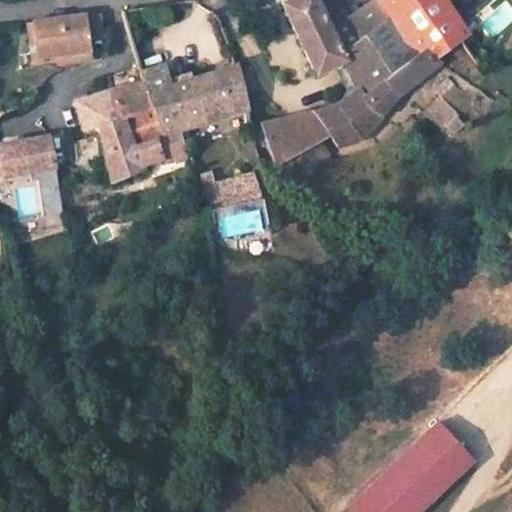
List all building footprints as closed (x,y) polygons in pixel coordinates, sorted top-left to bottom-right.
[(287,0),(281,4),(316,75),(343,61),(357,90),(420,51),(402,39),(376,0),(368,0),(348,15),(362,35),(340,51),(319,7),(322,5),(319,0),(287,0)] [(319,0),(322,5),(319,7),(340,51),(362,35),(348,15),(337,0),(319,0)] [(376,0),(402,39),(420,51),(434,60),(461,39),(467,34),(442,0),(376,0)] [(33,22),(37,56),(54,54),(55,63),(88,59),(87,50),(85,37),(102,35),(99,15),(83,16),(33,22)] [(325,109),(315,112),(330,134),(338,146),(362,138),(399,95),(440,63),(434,60),(420,51),(357,90),(335,105),(339,114),(328,119),(325,109)] [(249,64),(238,66),(245,92),(256,90),(249,64)] [(165,65),(140,72),(144,82),(159,133),(182,127),(206,120),(204,114),(247,102),(245,92),(238,66),(237,65),(191,80),(172,86),(170,79),(165,65)] [(189,73),(170,79),(172,86),(191,80),(189,73)] [(448,76),(434,89),(442,97),(455,85),(448,76)] [(125,87),(109,90),(118,120),(124,143),(159,133),(144,82),(125,87)] [(109,90),(88,97),(74,101),(82,127),(82,129),(97,125),(118,120),(109,90)] [(442,97),(425,113),(443,130),(446,127),(456,117),(458,114),(442,97)] [(247,102),(204,114),(206,120),(233,113),(248,109),(247,102)] [(331,108),(325,109),(328,119),(339,114),(335,105),(331,108)] [(315,112),(281,120),(286,133),(294,154),(330,134),(315,112)] [(456,117),(446,127),(454,135),(463,126),(456,117)] [(118,120),(97,125),(100,134),(102,142),(111,183),(144,170),(143,164),(161,158),(154,135),(124,143),(118,120)] [(281,120),(262,125),(267,139),(286,133),(281,120)] [(180,132),(168,135),(174,153),(186,150),(180,132)] [(286,133),(267,139),(275,165),(294,154),(286,133)] [(100,134),(92,136),(94,145),(102,142),(100,134)] [(33,139),(0,144),(0,152),(6,173),(6,174),(27,170),(52,166),(47,137),(33,139)] [(52,166),(27,170),(29,180),(35,179),(43,216),(62,212),(52,166)] [(211,170),(199,174),(208,211),(235,203),(229,179),(216,183),(211,170)] [(254,173),(229,179),(235,203),(259,196),(254,173)] [(511,371),(506,367),(474,415),(494,429),(511,402),(511,371)] [(474,415),(464,427),(485,442),(494,429),(474,415)] [(439,420),(352,504),(359,511),(421,511),(476,459),(439,420)]
